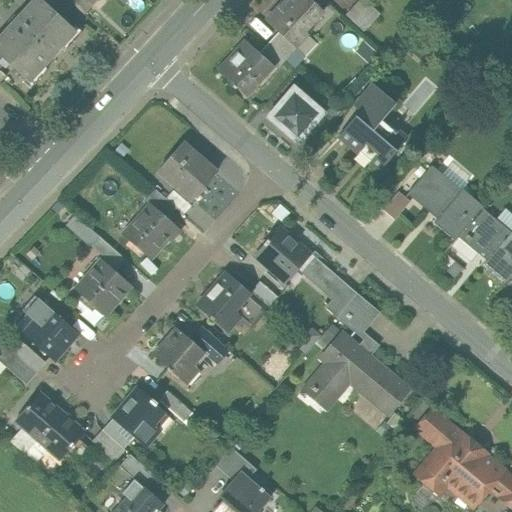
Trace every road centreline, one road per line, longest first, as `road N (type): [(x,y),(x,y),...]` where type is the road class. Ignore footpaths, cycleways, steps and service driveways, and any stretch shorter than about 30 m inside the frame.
road 1 (residential): [(275,168),(511,371)]
road 2 (residential): [(275,168),(93,380)]
road 3 (residential): [(150,62),(275,168)]
road 4 (secondary): [(56,165),(150,62)]
